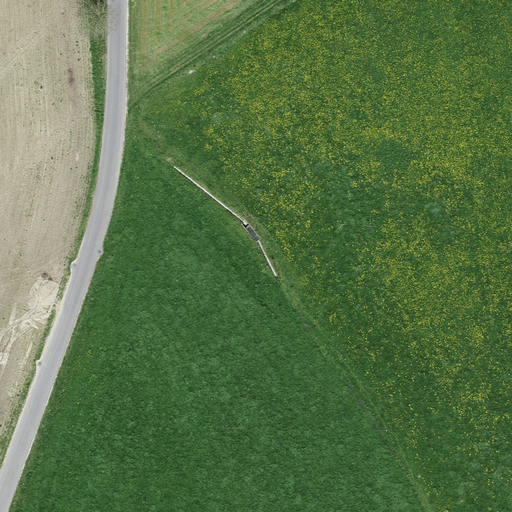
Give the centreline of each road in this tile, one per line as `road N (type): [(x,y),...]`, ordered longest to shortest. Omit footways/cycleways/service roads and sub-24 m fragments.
road 1 (unclassified): [(120,0),(102,207),(0,501)]
road 2 (track): [(285,0),(116,99)]
